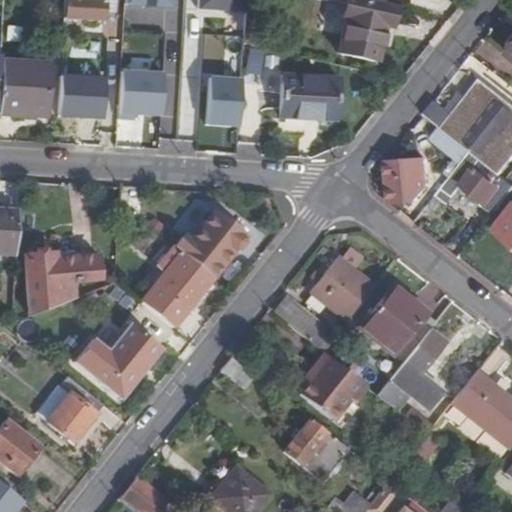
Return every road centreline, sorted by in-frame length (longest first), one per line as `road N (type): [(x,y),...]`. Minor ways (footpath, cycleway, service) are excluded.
road 1 (residential): [(82,511),(340,186)]
road 2 (residential): [(340,186),(258,173),(0,158)]
road 3 (residential): [(340,186),(487,0)]
road 4 (residential): [(511,323),(340,186)]
